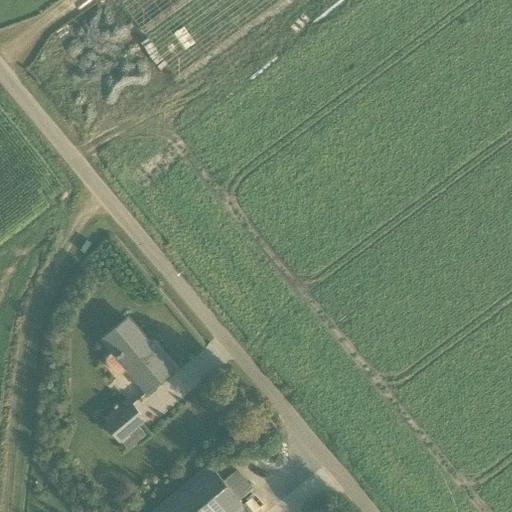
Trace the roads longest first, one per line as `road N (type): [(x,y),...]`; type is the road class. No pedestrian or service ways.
road 1 (unclassified): [(366,511),(0,68)]
road 2 (track): [(6,511),(27,335),(54,260),(104,193)]
